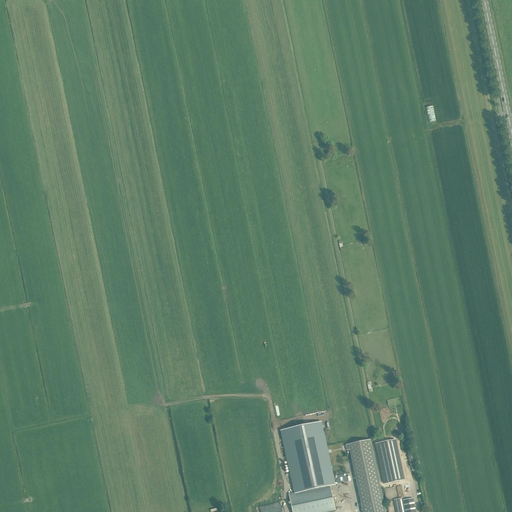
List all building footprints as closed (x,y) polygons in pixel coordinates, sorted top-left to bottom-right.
[(322,422),(283,431),(296,493),(329,486),(330,486),(336,484),(322,422)] [(369,449),(368,446),(371,446),(370,440),(346,445),(347,451),(350,450),(350,453),(369,449)] [(385,511),(377,471),(371,446),(368,446),(369,449),(350,453),(362,511),(385,511)] [(327,511),(335,510),(330,486),(329,486),(296,493),(289,495),(292,511),(327,511)] [(415,511),(413,499),(403,500),(405,511),(415,511)] [(402,511),(401,502),(393,503),(395,511),(402,511)]
